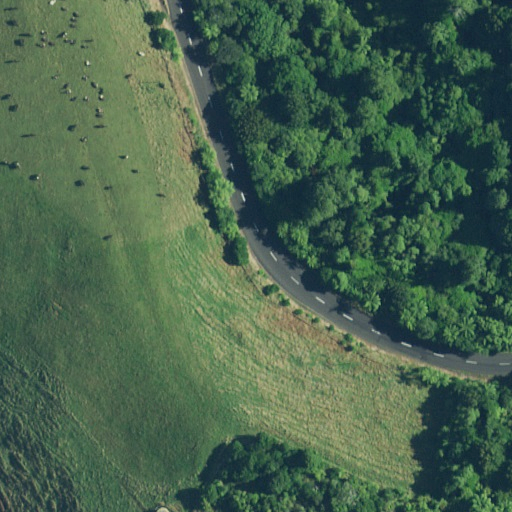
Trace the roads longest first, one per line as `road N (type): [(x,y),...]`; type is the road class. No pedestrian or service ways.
road 1 (unclassified): [(511,363),(403,343),(298,285),(250,216),(180,0)]
road 2 (track): [(511,463),(462,459),(329,410),(237,409),(222,423),(185,511)]
